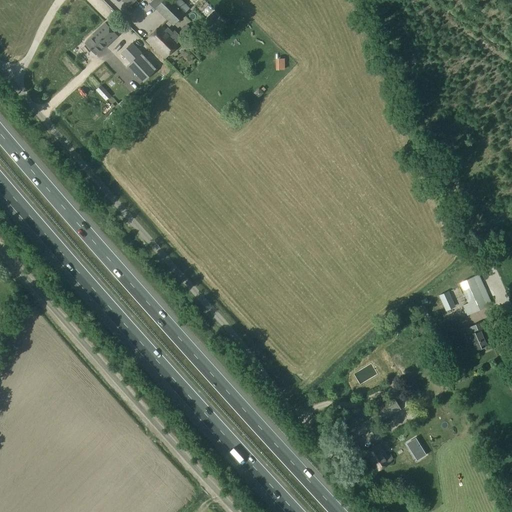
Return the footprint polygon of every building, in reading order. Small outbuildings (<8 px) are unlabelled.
[(160,0),(153,7),(171,25),(188,8),(180,0),(160,0)] [(224,21),(213,10),(206,17),(216,28),(224,21)] [(110,48),(122,36),(110,23),(98,35),(99,36),(90,44),(100,55),(109,47),(110,48)] [(161,27),(146,42),(163,60),(179,44),(161,27)] [(154,71),(130,44),(120,53),(130,63),(127,66),(142,82),(154,71)] [(274,68),(282,68),(282,57),(274,57),(274,68)] [(109,97),(105,92),(101,95),(105,100),(109,97)] [(478,275),(458,284),(468,304),(462,307),(466,316),(491,305),(478,275)] [(448,292),(438,296),(445,312),(455,308),(448,292)] [(419,307),(426,324),(432,321),(425,304),(419,307)] [(432,322),(425,325),(435,348),(440,346),(436,337),(438,336),(432,322)] [(482,322),(468,329),(470,335),(469,336),(475,350),(491,343),(482,322)] [(336,400),(338,407),(350,404),(351,406),(362,403),(359,393),(336,400)] [(339,427),(331,432),(340,447),(400,410),(391,395),(354,417),(351,412),(340,418),(344,424),(339,427)] [(378,443),(361,454),(374,474),(390,463),(390,462),(393,460),(390,454),(387,456),(378,443)]
